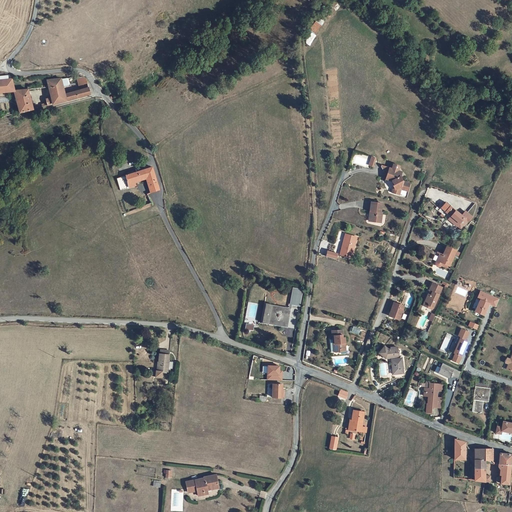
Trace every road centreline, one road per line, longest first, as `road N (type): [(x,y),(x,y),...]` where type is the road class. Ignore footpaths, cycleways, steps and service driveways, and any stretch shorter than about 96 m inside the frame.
road 1 (unclassified): [(224,339),(162,211),(143,138),(86,73),(10,68),(37,0)]
road 2 (track): [(330,0),(304,29),(301,55),(315,249)]
road 3 (unclassified): [(224,339),(167,324),(0,318)]
road 4 (residential): [(299,368),(315,249),(343,175)]
road 5 (residential): [(419,200),(352,387)]
road 6 (unclassified): [(511,451),(352,387)]
road 7 (residential): [(299,368),(294,453),(266,511)]
